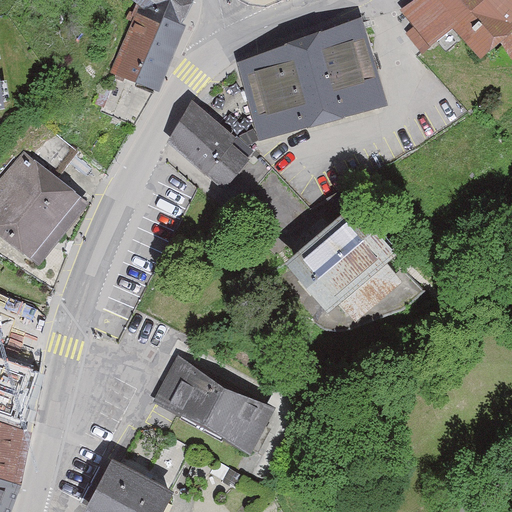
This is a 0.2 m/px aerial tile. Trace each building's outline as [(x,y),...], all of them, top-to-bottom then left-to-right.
[(130,0),(141,7),(183,24),(194,0),(130,0)] [(426,0),(403,20),(429,49),(456,25),(483,55),(511,30),(511,20),(495,0),(426,0)] [(511,0),(495,0),(511,20),(511,0)] [(114,75),(161,93),(187,27),(183,24),(141,7),(114,75)] [(234,61),(259,142),(385,104),(360,22),(234,61)] [(169,143),(224,191),(254,152),(193,102),(169,143)] [(0,181),(0,232),(40,266),(91,205),(25,151),(0,181)] [(289,263),(329,310),(340,301),(354,317),(397,281),(391,274),(413,255),(385,223),(374,231),(355,208),(289,263)] [(157,410),(247,458),(273,410),(182,362),(157,410)] [(0,416),(30,426),(43,379),(0,366),(0,416)] [(30,437),(0,429),(0,488),(15,492),(30,437)] [(88,511),(165,511),(175,494),(115,463),(88,511)] [(0,511),(8,511),(15,492),(0,488),(0,511)]
